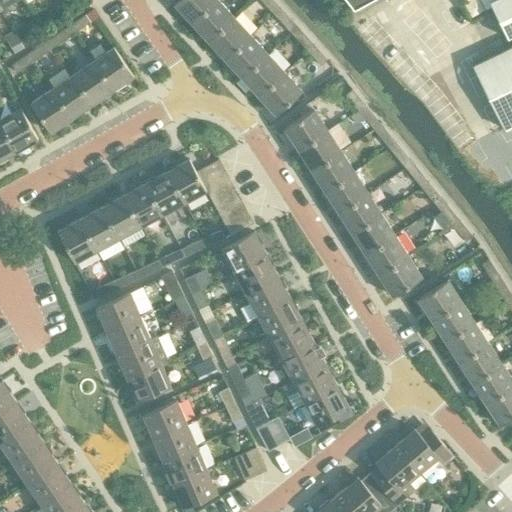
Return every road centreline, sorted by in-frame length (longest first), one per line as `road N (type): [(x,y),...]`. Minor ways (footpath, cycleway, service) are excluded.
road 1 (residential): [(411,385),(237,116),(191,101),(168,107),(0,202)]
road 2 (residential): [(259,511),(411,385)]
road 3 (residential): [(511,482),(411,385)]
